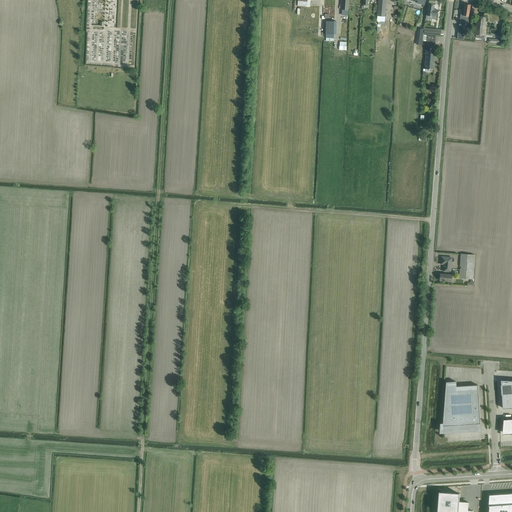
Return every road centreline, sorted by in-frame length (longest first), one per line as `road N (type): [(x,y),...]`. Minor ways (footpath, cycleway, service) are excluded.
road 1 (track): [(138,511),(171,0)]
road 2 (unclassified): [(420,480),(415,463),(451,0)]
